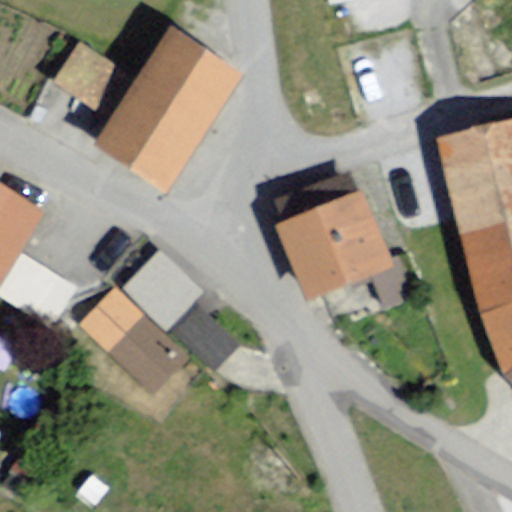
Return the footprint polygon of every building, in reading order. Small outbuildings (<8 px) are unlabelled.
[(173,37),(95,155),(162,198),(239,80),(173,37)] [(511,127),(443,147),(480,311),(511,298),(511,127)] [(0,288),(42,215),(0,190),(0,288)] [(280,229),(311,305),(390,272),(358,197),(280,229)] [(132,280),(220,362),(254,325),(166,244),(132,280)] [(22,291),(67,310),(83,274),(37,255),(22,291)] [(120,278),(82,319),(157,390),(195,349),(120,278)]
